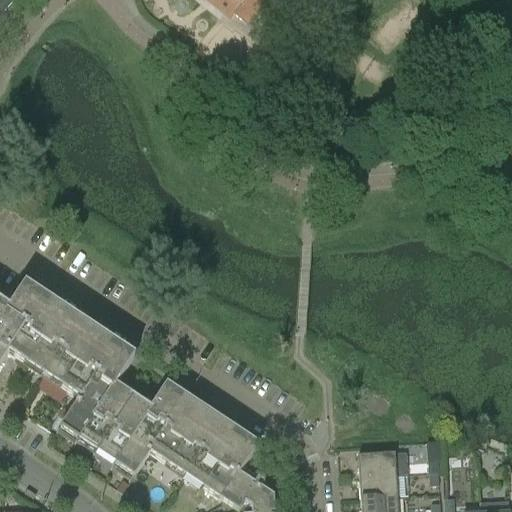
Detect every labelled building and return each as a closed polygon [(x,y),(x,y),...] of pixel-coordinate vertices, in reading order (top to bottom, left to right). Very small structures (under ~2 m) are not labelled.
[(198,0),(220,19),(228,25),(232,21),(244,30),(263,7),(255,0),(198,0)] [(272,511),(272,501),(257,491),(249,486),(238,478),(254,454),(256,451),(165,390),(163,393),(149,414),(114,391),(117,386),(132,362),(23,290),(19,296),(13,305),(7,314),(0,309),(0,366),(7,357),(77,404),(58,431),(133,480),(148,457),(221,505),(223,506),(231,511),(272,511)] [(482,453),(486,443),(479,440),(475,449),(482,453)] [(357,460),(358,482),(406,479),(405,457),(357,460)] [(428,478),(437,477),(436,465),(427,465),(428,478)] [(438,490),(437,477),(428,478),(429,490),(438,490)] [(406,479),(358,482),(359,503),(395,501),(395,500),(408,499),(406,479)] [(124,498),(137,507),(145,495),(131,487),(124,498)] [(396,511),(395,501),(359,503),(359,511),(396,511)]
